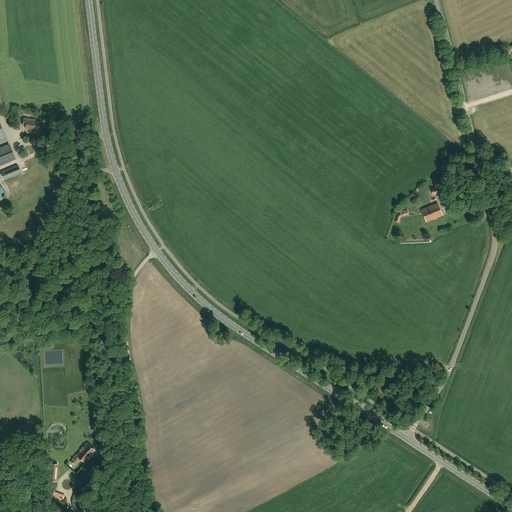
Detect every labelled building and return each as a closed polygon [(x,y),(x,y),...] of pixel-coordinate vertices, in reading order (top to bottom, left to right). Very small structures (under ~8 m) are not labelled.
[(22,125),(25,125),(25,128),(37,130),(38,126),(39,122),(35,121),(35,120),(23,118),(22,125)] [(9,144),(0,147),(0,164),(15,159),(9,144)] [(18,165),(1,172),(4,180),(21,172),(18,165)] [(461,178),(458,172),(456,169),(450,172),(452,175),(456,181),(461,178)] [(432,188),(433,194),(445,192),(443,185),(432,188)] [(438,203),(422,210),(426,221),(442,215),(438,203)] [(96,443),(92,447),(87,443),(76,455),(77,455),(72,461),(75,463),(80,457),(85,462),(100,446),(96,443)] [(50,464),(49,480),(56,481),(57,465),(50,464)]
